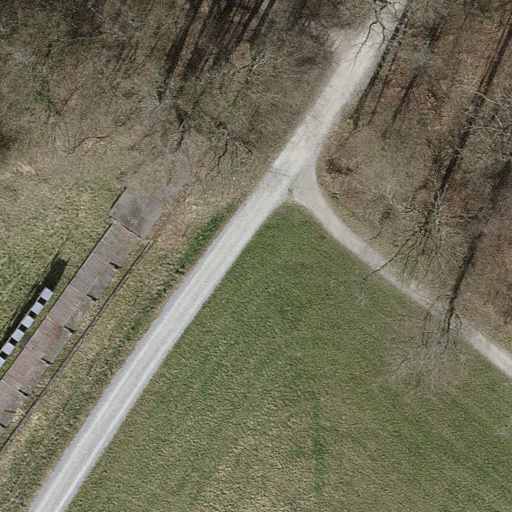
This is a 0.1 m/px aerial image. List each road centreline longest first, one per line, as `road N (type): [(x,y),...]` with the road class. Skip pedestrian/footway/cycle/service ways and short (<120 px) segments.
road 1 (track): [(50,511),(371,47),(395,0)]
road 2 (track): [(511,367),(283,174)]
